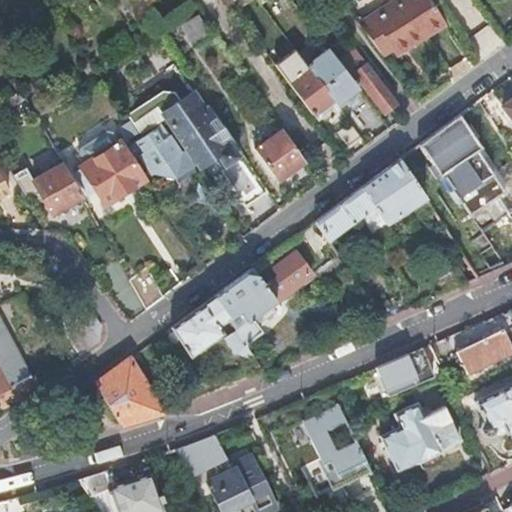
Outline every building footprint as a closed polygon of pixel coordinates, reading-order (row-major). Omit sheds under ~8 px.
[(115,0),(127,17),(140,8),(134,0),(115,0)] [(247,0),(218,0),(229,14),(247,0)] [(394,0),(356,25),(381,56),(390,50),(392,54),(422,34),(425,39),(444,26),(427,0),(394,0)] [(184,46),(201,34),(188,14),(170,26),(184,46)] [(481,27),(465,38),(478,57),(493,46),(481,27)] [(422,34),(392,54),(395,58),(425,39),(422,34)] [(341,96),(354,86),(346,77),(337,64),(325,50),(304,65),(330,100),(333,103),(341,96)] [(351,73),(382,114),(395,104),(363,63),(353,51),(337,64),(346,77),(351,73)] [(275,69),(310,115),(330,100),(304,65),(296,55),(275,69)] [(158,90),(123,115),(138,135),(159,121),(162,119),(157,112),(176,100),(170,91),(158,90)] [(176,100),(157,112),(162,119),(195,166),(211,155),(216,151),(222,161),(233,153),(231,151),(235,148),(207,106),(202,109),(190,91),(176,100)] [(333,103),(337,108),(345,102),(341,96),(333,103)] [(511,97),(501,106),(511,121),(511,97)] [(361,101),(345,111),(357,131),(373,120),(361,101)] [(463,111),(458,115),(463,123),(469,119),(463,111)] [(458,115),(457,114),(416,144),(464,216),(500,192),(474,153),(479,149),(463,123),(458,115)] [(349,147),(360,138),(348,122),(336,130),(349,147)] [(223,249),(240,236),(181,153),(180,154),(167,134),(160,139),(153,128),(124,146),(132,159),(137,156),(148,174),(150,172),(157,168),(162,175),(173,177),(178,178),(177,184),(171,215),(192,201),(223,249)] [(302,160),(279,128),(254,148),(275,178),(302,160)] [(81,169),(75,173),(89,194),(94,190),(103,204),(142,180),(118,142),(92,159),(89,154),(81,159),(83,163),(79,165),(81,169)] [(216,151),(211,155),(217,164),(222,161),(216,151)] [(245,206),(266,192),(239,153),(218,168),(245,206)] [(211,155),(195,166),(198,170),(211,161),(211,155)] [(398,158),(360,186),(384,227),(424,197),(398,158)] [(14,177),(27,201),(38,194),(49,216),(80,198),(62,166),(33,183),(26,170),(14,177)] [(0,193),(8,190),(0,175),(0,193)] [(360,186),(313,221),(327,244),(360,220),(370,237),(384,227),(360,186)] [(250,268),(213,295),(228,319),(236,332),(241,340),(258,329),(250,315),(307,274),(292,253),(271,267),(277,277),(263,287),(250,268)] [(0,255),(0,405),(42,383),(37,372),(30,376),(0,317),(0,302),(20,292),(1,255),(0,255)] [(142,308),(125,278),(115,260),(92,273),(121,315),(131,317),(142,308)] [(142,268),(125,278),(142,308),(159,296),(142,268)] [(213,295),(170,326),(172,329),(177,338),(188,355),(222,334),(217,327),(228,319),(213,295)] [(100,326),(82,300),(60,315),(66,341),(77,357),(99,341),(100,326)] [(426,343),(430,352),(449,344),(463,372),(511,349),(494,314),(426,343)] [(177,338),(172,329),(167,332),(172,341),(177,338)] [(235,356),(247,349),(241,340),(236,332),(225,340),(235,356)] [(430,375),(417,347),(373,366),(385,394),(430,375)] [(128,357),(93,383),(116,422),(158,410),(155,404),(159,402),(153,392),(145,388),(128,357)] [(385,394),(373,366),(367,368),(379,397),(385,394)] [(510,440),(511,438),(511,381),(474,400),(483,420),(477,422),(476,426),(480,434),(487,437),(493,434),(494,428),(500,426),(503,433),(507,432),(510,440)] [(0,413),(42,383),(0,405),(0,413)] [(397,427),(377,436),(392,470),(396,468),(398,472),(438,453),(436,449),(456,439),(440,405),(420,415),(415,404),(391,415),(397,427)] [(306,497),(361,476),(335,405),(294,420),(308,457),(294,463),(306,497)] [(212,432),(173,447),(186,474),(215,461),(220,459),(224,457),(212,432)] [(222,465),(217,468),(205,473),(223,511),(250,498),(256,511),(262,511),(278,505),(251,448),(232,456),(234,461),(222,465)] [(105,467),(76,476),(85,491),(111,483),(105,467)] [(152,471),(111,483),(119,511),(149,511),(163,508),(152,471)] [(502,511),(511,511),(511,502),(501,507),(502,511)]
